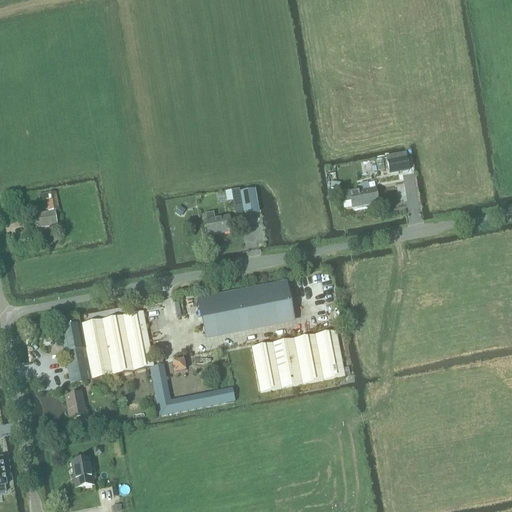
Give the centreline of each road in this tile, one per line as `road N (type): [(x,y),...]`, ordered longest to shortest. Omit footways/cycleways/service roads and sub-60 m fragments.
road 1 (unclassified): [(2,311),(511,210)]
road 2 (unclassified): [(37,511),(2,311)]
